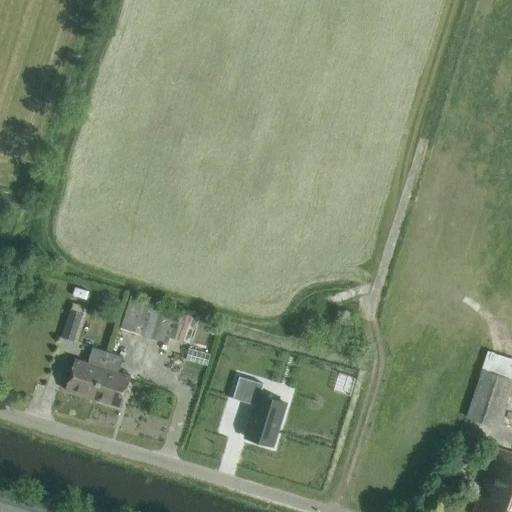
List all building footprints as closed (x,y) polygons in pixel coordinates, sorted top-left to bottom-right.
[(196,317),(130,296),(120,328),(168,344),(173,328),(182,331),(183,328),(192,330),(196,317)] [(74,342),(84,307),(73,304),(71,311),(70,310),(62,338),(74,342)] [(93,399),(108,352),(93,347),(87,364),(75,360),(66,391),(93,399)] [(497,427),(511,382),(511,359),(488,351),(482,370),(466,417),(497,427)] [(108,352),(93,399),(121,408),(130,377),(118,373),(123,357),(108,352)] [(297,387),(319,394),(325,373),(304,366),(297,387)] [(285,403),(260,395),(264,384),(239,376),(233,398),(256,405),(246,437),(272,445),(285,403)] [(511,511),(511,453),(495,448),(473,511),(511,511)]
